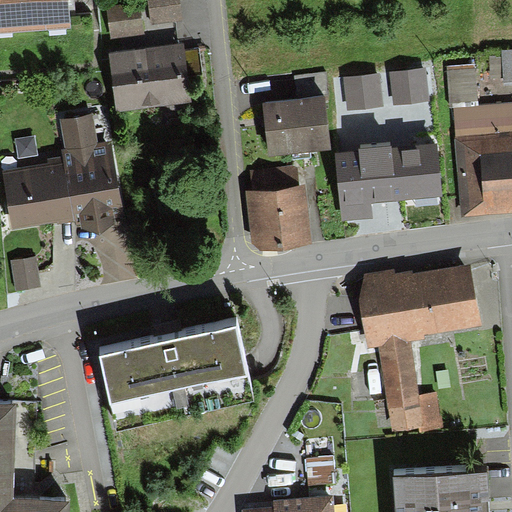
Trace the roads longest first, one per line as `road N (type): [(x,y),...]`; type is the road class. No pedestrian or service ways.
road 1 (residential): [(222,511),(304,357),(308,258)]
road 2 (residential): [(238,270),(211,0)]
road 3 (residential): [(0,329),(238,270)]
road 4 (residential): [(308,258),(505,231)]
